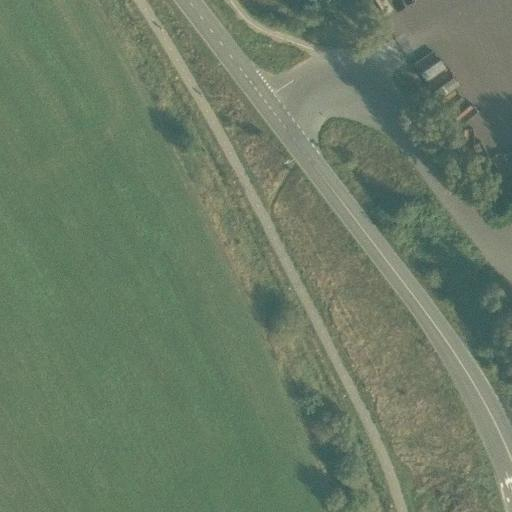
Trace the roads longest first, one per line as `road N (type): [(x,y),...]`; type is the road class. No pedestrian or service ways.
road 1 (unclassified): [(271,106),(311,83),(341,78),(511,289)]
road 2 (tertiary): [(462,369),(271,106)]
road 3 (tertiary): [(271,106),(189,0)]
